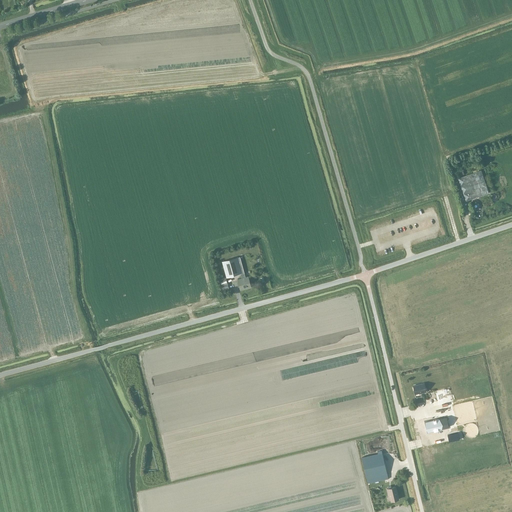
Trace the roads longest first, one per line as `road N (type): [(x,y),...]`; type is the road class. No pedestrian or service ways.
road 1 (unclassified): [(0,375),(365,275)]
road 2 (unclassified): [(422,511),(365,275)]
road 3 (unclassified): [(365,275),(511,225)]
